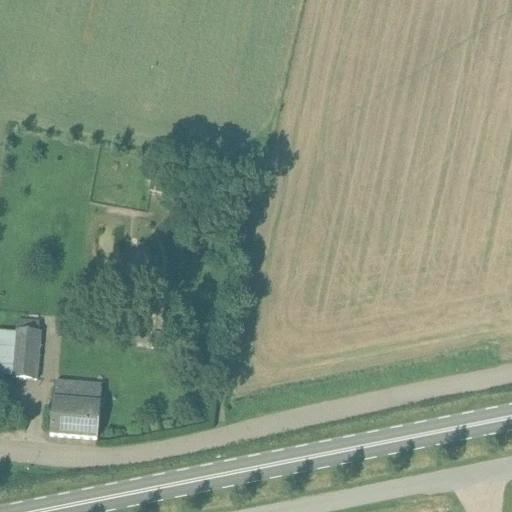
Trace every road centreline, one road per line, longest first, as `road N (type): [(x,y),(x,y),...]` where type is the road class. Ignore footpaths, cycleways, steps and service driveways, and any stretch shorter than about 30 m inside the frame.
road 1 (unclassified): [(0,450),(82,460),(144,454),(511,374)]
road 2 (primary): [(40,511),(511,418)]
road 3 (unclassified): [(292,511),(511,471)]
